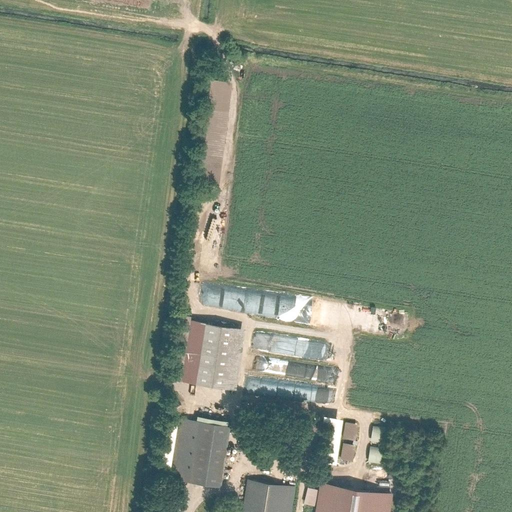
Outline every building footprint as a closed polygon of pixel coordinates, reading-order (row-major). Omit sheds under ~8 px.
[(217,147),(221,147),(228,79),(208,77),(202,138),(218,140),(217,147)] [(276,120),(274,135),(286,136),(288,122),(276,120)] [(211,203),(202,270),(218,272),(228,205),(211,203)] [(213,289),(210,303),(265,315),(267,305),(264,305),(267,292),(219,282),(218,290),(213,289)] [(242,323),(191,316),(181,376),(233,383),(242,323)] [(250,357),(247,367),(255,369),(257,363),(263,365),(262,368),(265,369),(267,362),(250,357)] [(447,399),(449,383),(415,379),(414,383),(403,382),(402,385),(390,383),(389,391),(447,399)] [(319,412),(314,457),(338,459),(340,440),(354,442),(354,438),(342,437),(344,419),(338,419),(338,414),(319,412)] [(227,420),(176,413),(167,476),(218,484),(227,420)] [(345,420),(342,436),(353,438),(356,422),(345,420)] [(370,424),(369,439),(382,441),(384,425),(370,424)] [(351,459),(355,444),(343,441),(339,457),(351,459)] [(366,460),(380,461),(381,446),(367,445),(366,460)] [(385,511),(389,490),(318,480),(313,511),(287,511),(291,483),(247,477),(242,511),(385,511)] [(302,500),(311,503),(315,487),(307,485),(302,500)] [(174,511),(177,497),(163,494),(160,511),(174,511)]
